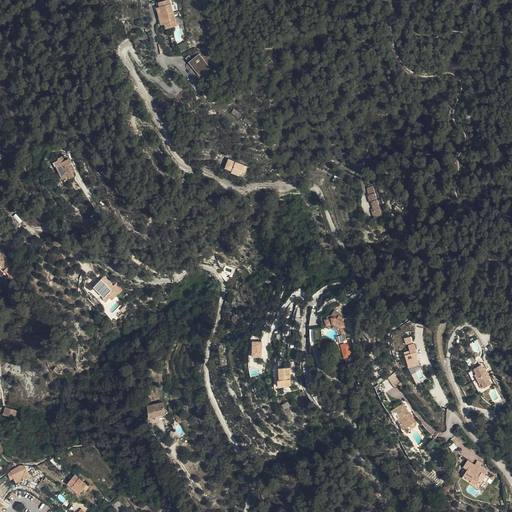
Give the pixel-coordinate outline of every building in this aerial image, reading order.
[(164,0),(152,0),(154,4),(151,5),(158,18),(161,17),(164,22),(173,17),(164,0)] [(181,52),(187,48),(184,42),(178,45),(181,52)] [(190,57),(186,60),(201,78),(211,70),(200,55),(193,61),(190,57)] [(236,110),(232,114),(238,119),(242,114),(236,110)] [(251,126),(253,122),(245,117),(243,120),(251,126)] [(65,174),(68,177),(69,177),(70,179),(75,176),(74,173),(75,172),(72,164),(73,163),(71,158),(65,160),(64,156),(59,159),(59,160),(56,161),(58,163),(61,167),(65,174)] [(63,180),(68,177),(65,174),(61,167),(58,163),(56,161),(58,166),(57,167),(63,180)] [(252,170),(230,161),(226,170),(234,173),(233,174),(246,179),(247,179),(248,178),(249,177),(250,177),(252,170)] [(375,191),(368,192),(369,199),(372,198),(373,207),(370,207),(372,215),(379,213),(375,191)] [(1,253),(0,253),(0,262),(3,265),(5,268),(7,271),(10,275),(11,274),(14,278),(16,277),(12,270),(8,267),(9,266),(3,255),(1,253)] [(0,262),(0,264),(3,267),(5,269),(3,271),(9,277),(10,275),(7,271),(5,268),(3,265),(0,262)] [(105,297),(103,299),(102,300),(106,304),(110,300),(112,302),(119,294),(103,278),(93,289),(97,293),(99,291),(105,297)] [(238,312),(233,313),(234,316),(233,317),(232,318),(232,319),(232,320),(233,322),(233,323),(234,324),(235,324),(237,324),(238,324),(240,323),(241,322),(241,321),(241,320),(241,319),(241,318),(241,317),(240,316),(239,316),(238,312)] [(355,331),(354,324),(349,320),(343,317),(341,316),(337,316),(337,324),(339,323),(346,328),(347,333),(349,333),(353,332),(355,331)] [(406,345),(412,343),(410,336),(404,339),(406,345)] [(262,339),(254,339),(253,358),(261,358),(262,339)] [(349,342),(340,344),(343,358),(353,356),(349,342)] [(412,367),(423,363),(419,351),(414,353),(413,350),(407,352),(412,367)] [(63,369),(57,364),(53,370),(59,375),(63,369)] [(474,371),(476,376),(474,378),(483,391),(480,385),(482,384),(486,389),(491,384),(489,381),(482,371),(479,367),(474,371)] [(282,386),(294,384),(292,368),(276,370),(278,389),(282,388),(282,386)] [(483,370),(482,371),(489,381),(490,379),(483,370)] [(393,386),(400,382),(394,373),(387,378),(393,386)] [(406,419),(410,426),(414,424),(416,425),(417,426),(418,425),(419,425),(420,423),(419,422),(416,416),(415,415),(408,403),(400,407),(405,416),(410,413),(411,416),(406,419)] [(18,412),(7,408),(4,417),(16,421),(18,412)] [(165,409),(150,411),(151,419),(166,416),(165,409)] [(401,418),(406,427),(410,426),(406,419),(405,416),(402,418),(401,418)] [(434,439),(432,436),(426,425),(423,427),(431,441),(434,439)] [(485,470),(481,466),(479,469),(472,464),(468,470),(472,473),(468,477),(475,483),(475,484),(480,488),(484,481),(487,483),(490,479),(490,478),(492,475),(485,470)] [(29,477),(25,466),(18,466),(18,467),(23,480),(26,478),(29,477)] [(23,480),(18,467),(10,471),(14,479),(15,483),(23,480)] [(75,476),(72,478),(78,482),(85,487),(87,486),(75,476)] [(427,485),(430,482),(424,476),(421,480),(427,485)] [(475,483),(468,477),(466,480),(473,486),(475,484),(475,483)] [(78,482),(72,478),(67,485),(79,495),(83,490),(85,487),(78,482)] [(452,483),(444,492),(448,495),(455,486),(452,483)]
